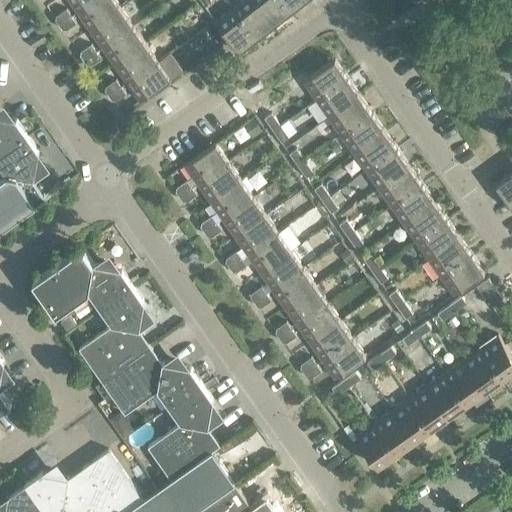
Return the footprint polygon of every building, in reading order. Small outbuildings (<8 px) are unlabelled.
[(93,0),(68,0),(77,12),(93,0)] [(121,8),(115,0),(93,0),(77,12),(89,29),(121,8)] [(273,25),(253,0),(243,0),(233,8),(256,39),(273,25)] [(290,12),(280,0),(253,0),(273,25),(290,12)] [(305,0),(280,0),(290,12),(305,0)] [(133,25),(121,8),(89,29),(102,47),(133,25)] [(256,39),(233,8),(215,22),(239,52),(256,39)] [(56,16),(55,20),(58,25),(71,16),(66,9),(56,16)] [(76,23),(71,16),(58,25),(62,29),(66,30),(76,23)] [(146,43),(133,25),(102,47),(114,65),(146,43)] [(158,61),(146,43),(114,65),(127,82),(158,61)] [(81,51),(80,55),(83,60),(96,51),(91,44),(81,51)] [(101,58),(96,51),(83,60),(87,65),(91,65),(101,58)] [(303,81),(316,99),(347,77),(335,59),(307,79),(303,81)] [(171,79),(158,61),(127,82),(139,101),(171,79)] [(303,73),(290,82),(294,88),(303,81),(307,79),(303,73)] [(360,95),(347,77),(316,99),(329,117),(360,95)] [(106,86),(105,90),(108,95),(121,86),(116,79),(106,86)] [(256,82),(245,89),(251,97),(262,89),(256,82)] [(126,93),(121,86),(108,95),(112,100),(116,100),(126,93)] [(372,113),(360,95),(329,117),(341,135),(372,113)] [(271,113),(264,118),(273,130),(280,125),(271,113)] [(385,130),(372,113),(341,135),(353,152),(385,130)] [(0,154),(27,135),(16,119),(0,116),(0,154)] [(253,118),(248,121),(248,122),(256,133),(261,129),(253,118)] [(288,137),(280,125),(273,130),(281,142),(288,137)] [(397,148),(385,130),(353,152),(366,170),(397,148)] [(0,166),(6,175),(0,178),(0,228),(46,196),(34,180),(39,152),(27,135),(0,154),(0,166)] [(185,165),(197,183),(229,161),(216,143),(185,165)] [(296,148),(289,153),(298,165),(305,160),(296,148)] [(410,166),(397,148),(366,170),(378,188),(410,166)] [(313,172),(305,160),(298,165),(306,177),(313,172)] [(241,179),(229,161),(197,183),(210,201),(241,179)] [(422,183),(410,166),(378,188),(391,205),(422,183)] [(511,173),(497,185),(511,206),(511,173)] [(253,196),(241,179),(210,201),(222,218),(253,196)] [(177,187),(176,191),(179,196),(192,187),(187,180),(177,187)] [(434,201),(422,183),(391,205),(403,223),(434,201)] [(321,184),(314,189),(323,201),(330,196),(321,184)] [(197,194),(192,187),(179,196),(183,201),(186,201),(197,194)] [(266,214),(253,196),(222,218),(235,236),(266,214)] [(338,208),(330,196),(323,201),(331,213),(338,208)] [(447,219),(434,201),(403,223),(416,241),(447,219)] [(278,231),(266,214),(235,236),(247,254),(278,231)] [(201,222),(200,226),(204,231),(216,222),(211,215),(201,222)] [(346,219),(339,224),(347,236),(355,231),(346,219)] [(459,236),(447,219),(416,241),(428,258),(459,236)] [(221,230),(216,222),(204,231),(207,236),(211,237),(221,230)] [(291,249),(278,231),(247,254),(260,271),(291,249)] [(363,243),(355,231),(347,236),(356,248),(363,243)] [(472,254),(459,236),(428,258),(440,276),(472,254)] [(81,247),(32,282),(56,315),(88,292),(100,308),(132,285),(121,269),(93,264),(81,247)] [(348,248),(341,254),(347,262),(354,257),(348,249),(348,248)] [(303,267),(291,249),(260,271),(272,289),(303,267)] [(226,258),(225,262),(229,267),(241,258),(236,251),(226,258)] [(371,254),(364,259),(372,271),(379,266),(371,254)] [(485,272),(472,254),(440,276),(453,294),(485,272)] [(246,265),(241,258),(229,267),(232,271),(236,272),(246,265)] [(388,278),(379,266),(372,271),(381,283),(388,278)] [(316,285),(303,267),(272,289),(284,307),(316,285)] [(503,298),(488,277),(476,286),(491,306),(503,298)] [(111,325),(79,348),(102,380),(151,346),(139,329),(144,302),(132,285),(100,308),(111,325)] [(328,302),(316,285),(284,307),(297,324),(328,302)] [(251,293),(250,297),(254,302),(266,293),(261,286),(251,293)] [(396,290),(389,295),(397,307),(404,301),(396,290)] [(271,300),(266,293),(254,302),(257,307),(261,307),(271,300)] [(466,303),(461,296),(449,305),(454,312),(466,303)] [(413,313),(404,301),(397,307),(406,318),(413,313)] [(341,320),(328,302),(297,324),(309,342),(341,320)] [(454,312),(449,305),(437,313),(442,320),(454,312)] [(76,325),(70,316),(61,322),(67,331),(76,325)] [(353,337),(341,320),(309,342),(322,360),(353,337)] [(398,320),(392,324),(398,332),(403,328),(398,320)] [(276,328),(275,332),(279,337),(291,328),(286,321),(276,328)] [(431,328),(426,321),(414,330),(419,337),(431,328)] [(296,335),(291,328),(279,337),(282,342),(286,343),(296,335)] [(419,337),(414,330),(402,338),(407,345),(419,337)] [(511,354),(498,335),(480,348),(502,379),(511,371),(511,354)] [(366,356),(353,337),(322,360),(335,378),(366,356)] [(151,346),(102,380),(125,413),(157,390),(169,406),(202,383),(190,367),(162,362),(151,346)] [(396,353),(391,346),(379,354),(384,362),(396,353)] [(502,379),(480,348),(462,360),(484,391),(502,379)] [(384,362),(379,354),(367,363),(372,370),(384,362)] [(0,355),(0,413),(11,406),(0,390),(0,383),(4,361),(0,355)] [(301,364),(300,368),(303,373),(316,364),(311,357),(301,364)] [(484,391),(462,360),(444,373),(466,404),(484,391)] [(321,371),(316,364),(303,373),(307,377),(311,378),(321,371)] [(360,378),(355,371),(343,379),(348,387),(360,378)] [(466,404),(444,373),(427,385),(449,416),(466,404)] [(348,387),(343,379),(332,388),(337,395),(348,387)] [(180,423),(148,446),(171,479),(214,449),(220,444),(208,428),(213,400),(202,383),(169,406),(180,423)] [(449,416),(427,385),(409,397),(431,429),(449,416)] [(431,429),(409,397),(392,410),(414,441),(431,429)] [(414,441),(392,410),(374,422),(396,454),(414,441)] [(396,454),(374,422),(356,435),(378,466),(396,454)] [(41,472),(25,484),(44,511),(53,511),(64,505),(69,511),(123,511),(143,498),(108,449),(69,477),(41,472)] [(237,482),(214,449),(171,479),(143,498),(123,511),(194,511),(235,483),(237,482)] [(235,483),(194,511),(247,511),(253,508),(235,483)] [(5,511),(44,511),(25,484),(8,495),(5,511)] [(276,511),(267,498),(247,511),(276,511)]
